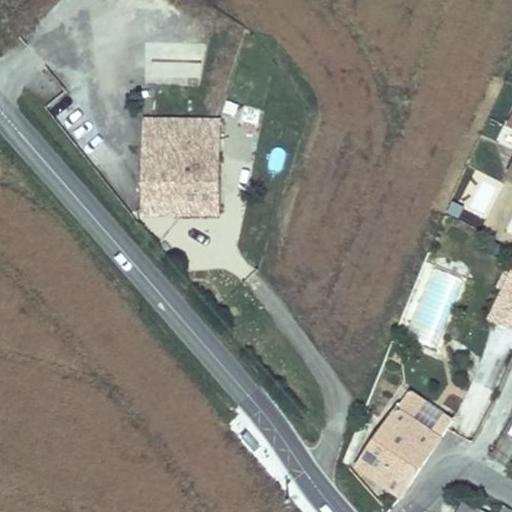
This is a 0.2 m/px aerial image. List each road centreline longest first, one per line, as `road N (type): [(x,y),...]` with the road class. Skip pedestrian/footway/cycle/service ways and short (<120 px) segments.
road 1 (secondary): [(0,105),(355,511)]
road 2 (unknown): [(445,463),(511,332)]
road 3 (unclassified): [(511,497),(445,463),(410,511)]
